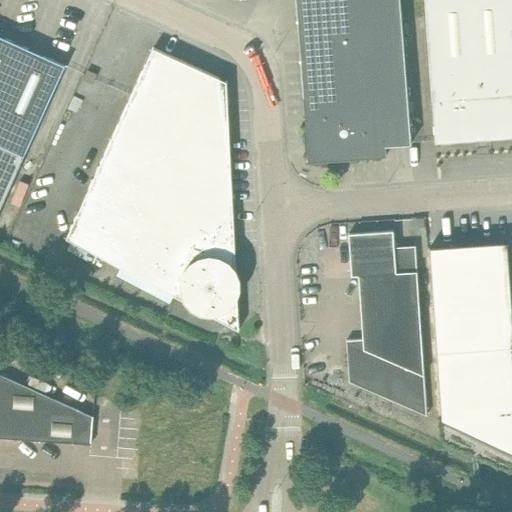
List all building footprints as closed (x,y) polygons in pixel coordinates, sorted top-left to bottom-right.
[(411,143),(410,129),(400,0),(296,0),(308,161),(386,155),(386,145),(411,143)] [(511,0),(424,0),(434,122),(435,142),(511,136),(511,0)] [(0,35),(0,208),(65,65),(0,35)] [(226,81),(219,78),(153,47),(66,238),(121,267),(184,300),(191,308),(201,313),(211,315),(222,313),(231,307),(237,299),(240,289),(240,278),(236,268),(226,81)] [(87,70),(83,79),(92,83),(97,74),(87,70)] [(415,246),(395,247),(393,230),(348,233),(351,276),(358,275),(363,338),(346,340),(349,381),(427,415),(417,271),(415,246)] [(511,310),(507,242),(430,247),(442,419),(446,421),(448,418),(511,449),(511,310)] [(93,416),(0,374),(0,437),(91,444),(93,416)]
